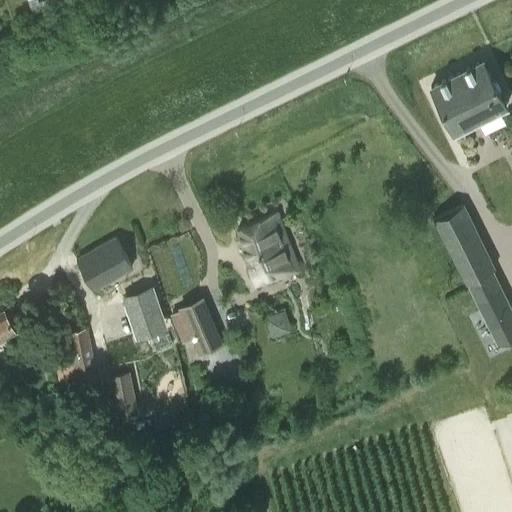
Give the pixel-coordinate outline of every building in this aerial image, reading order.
[(37,0),(28,0),(32,12),(50,7),(47,0),(43,0),(38,2),(37,0)] [(453,132),(506,105),(482,59),(429,85),(453,132)] [(461,203),(433,217),(465,281),(468,280),(498,341),(511,334),(511,311),(492,269),(493,269),(461,203)] [(256,283),(298,269),(277,212),(236,227),(256,283)] [(78,257),(92,285),(131,265),(116,237),(78,257)] [(180,307),(171,311),(183,339),(192,335),(199,351),(222,340),(202,295),(179,305),(180,307)] [(269,334),(289,328),(282,306),(261,313),(269,334)] [(0,339),(16,329),(3,309),(0,310),(0,339)] [(71,353),(54,356),(58,382),(95,376),(87,326),(68,331),(71,353)] [(135,411),(127,371),(110,374),(117,414),(135,411)] [(511,384),(501,387),(504,400),(511,398),(511,384)] [(167,412),(153,415),(156,431),(170,428),(167,412)]
